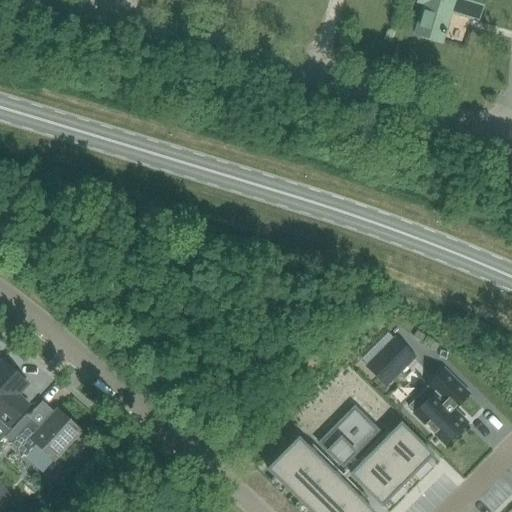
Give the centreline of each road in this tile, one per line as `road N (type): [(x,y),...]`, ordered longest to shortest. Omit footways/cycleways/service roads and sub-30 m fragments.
road 1 (secondary): [(511,279),(305,201),(0,108)]
road 2 (unclassified): [(511,137),(61,0)]
road 3 (residential): [(253,511),(0,293)]
